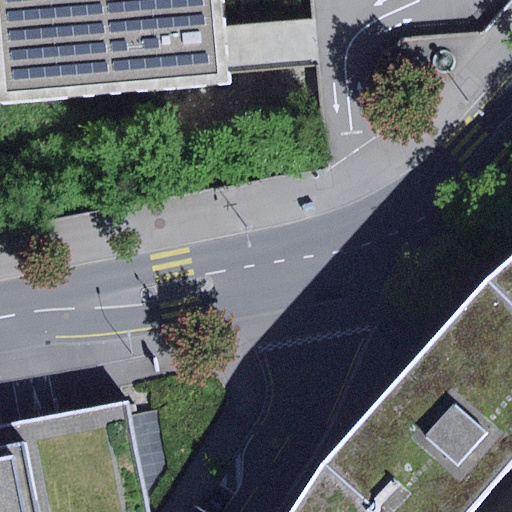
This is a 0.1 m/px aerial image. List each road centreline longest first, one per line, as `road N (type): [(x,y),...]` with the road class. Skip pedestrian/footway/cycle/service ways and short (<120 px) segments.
road 1 (residential): [(0,322),(313,257)]
road 2 (residential): [(240,511),(310,366),(313,257)]
road 3 (residential): [(313,257),(394,232),(511,126)]
